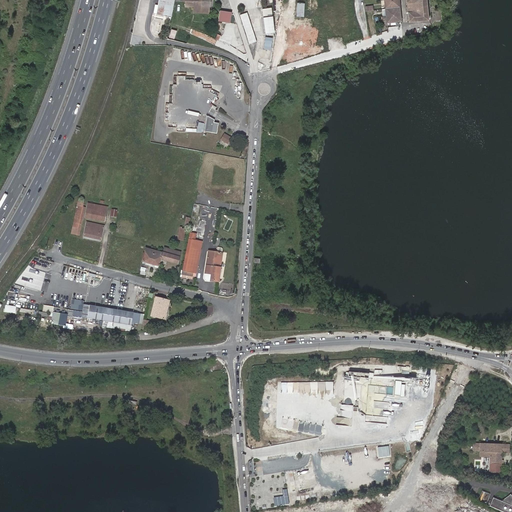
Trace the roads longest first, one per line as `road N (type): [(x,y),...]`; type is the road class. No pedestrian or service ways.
road 1 (motorway): [(0,251),(71,110),(107,0)]
road 2 (secondary): [(236,349),(385,340),(485,357)]
road 3 (track): [(240,430),(209,436),(126,395),(0,398)]
road 4 (tertiary): [(0,350),(77,360),(236,349)]
road 5 (motorway): [(87,0),(55,103),(0,215)]
road 6 (unclassified): [(263,89),(241,308)]
road 7 (unclassified): [(45,253),(241,308)]
road 8 (secondary): [(236,349),(247,511)]
